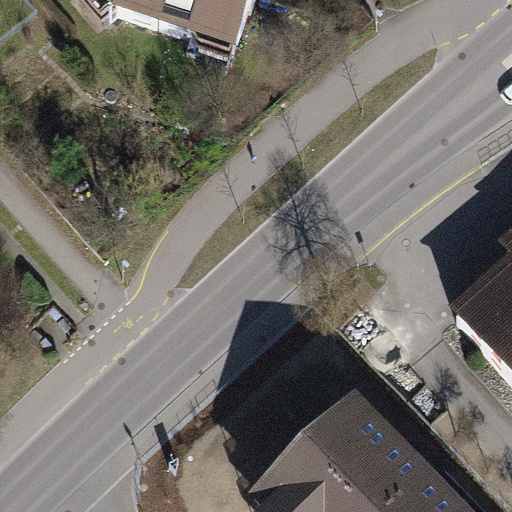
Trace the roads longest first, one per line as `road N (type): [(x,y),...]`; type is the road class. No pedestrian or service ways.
road 1 (secondary): [(163,364),(511,58)]
road 2 (unknown): [(317,229),(511,445)]
road 3 (residential): [(0,176),(163,364)]
road 4 (secondary): [(46,476),(163,364)]
